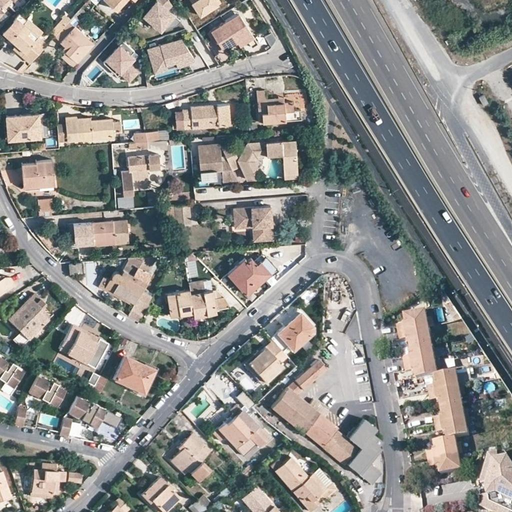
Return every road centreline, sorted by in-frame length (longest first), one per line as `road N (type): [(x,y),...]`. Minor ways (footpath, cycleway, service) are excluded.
road 1 (trunk): [(309,0),(511,329)]
road 2 (trunk): [(511,269),(349,0)]
road 3 (residential): [(0,75),(84,95),(134,96),(281,56)]
road 4 (residential): [(0,193),(21,234),(75,290),(122,324),(205,364)]
road 5 (residential): [(347,264),(358,279),(395,459),(391,511)]
road 6 (unknown): [(77,195),(324,180)]
road 7 (residential): [(347,264),(317,260),(205,364)]
road 8 (trunk): [(511,231),(454,126),(455,84)]
road 9 (residential): [(205,364),(117,463)]
road 10 (residential): [(117,463),(0,429)]
